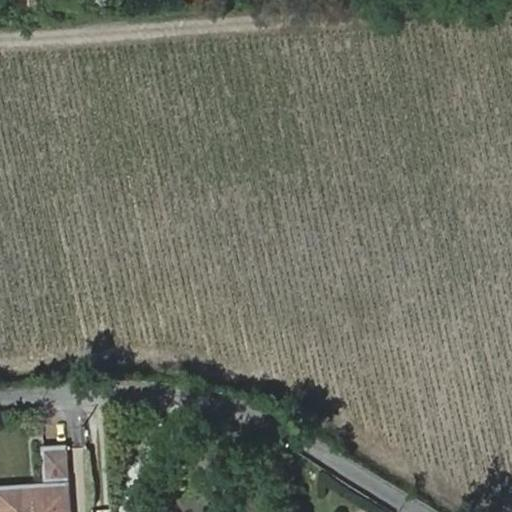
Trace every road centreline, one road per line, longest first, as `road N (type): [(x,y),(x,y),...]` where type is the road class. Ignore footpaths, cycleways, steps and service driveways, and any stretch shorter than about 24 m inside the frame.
road 1 (track): [(0,36),(511,4)]
road 2 (track): [(0,368),(203,367),(282,390),(457,511)]
road 3 (unclassified): [(0,393),(94,384),(219,400),(418,511)]
